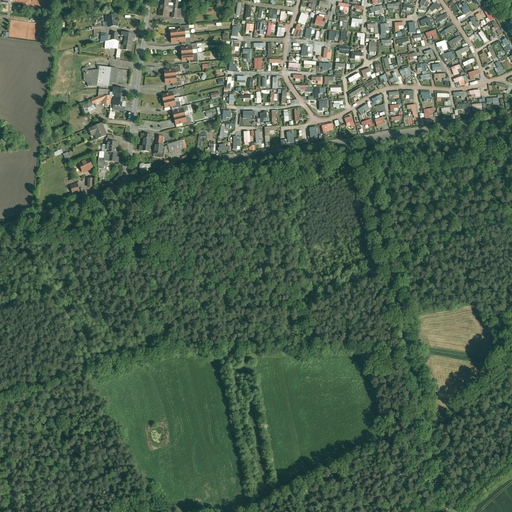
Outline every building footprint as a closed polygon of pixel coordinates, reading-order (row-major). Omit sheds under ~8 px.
[(169,0),(167,0),(161,0),(160,7),(172,9),(173,6),(168,5),(169,0)] [(316,0),(305,0),(305,2),(312,3),(311,10),(315,11),(316,0)] [(471,11),(464,0),(463,0),(460,2),(461,2),(463,6),(465,10),(462,11),(465,15),(471,11)] [(482,2),(480,0),(476,0),(477,2),(478,5),(476,7),(477,9),(481,7),(481,6),(485,4),(483,1),(482,2)] [(328,3),(320,1),(318,7),(327,9),(328,3)] [(430,10),(432,13),(440,5),(437,2),(434,4),(429,9),(430,10)] [(415,6),(404,4),(402,11),(406,12),(407,8),(411,9),(414,9),(415,6)] [(382,6),(370,9),(371,13),(375,12),(375,15),(383,14),(382,6)] [(172,9),(160,7),(159,16),(166,17),(167,11),(172,12),(172,9)] [(177,9),(172,9),(172,12),(171,17),(180,19),(181,10),(177,9)] [(488,9),(484,12),(486,15),(488,19),(491,22),(494,20),(488,9)] [(309,16),(302,13),(298,23),(304,26),(309,16)] [(446,14),(436,20),(438,24),(448,18),(446,14)] [(111,16),(107,16),(107,18),(106,18),(107,21),(108,22),(109,27),(118,26),(117,22),(118,22),(117,18),(116,15),(111,16)] [(478,26),(473,17),(470,19),(475,28),(478,26)] [(429,18),(419,22),(421,26),(425,24),(431,21),(429,18)] [(360,20),(352,19),(351,27),(355,28),(355,26),(355,23),(358,24),(360,24),(360,20)] [(502,33),(496,23),(490,26),(494,32),(497,31),(499,35),(502,33)] [(378,34),(377,24),(367,24),(368,29),(373,29),(373,34),(378,34)] [(389,24),(380,25),(380,34),(385,34),(385,28),(389,28),(389,24)] [(189,25),(180,26),(180,27),(180,26),(181,29),(185,29),(185,35),(190,35),(189,25)] [(301,26),(297,25),(292,38),(296,39),(301,26)] [(453,26),(444,31),(445,31),(446,34),(447,35),(455,29),(453,26)] [(132,34),(122,32),(122,35),(125,36),(124,41),(131,42),(132,34)] [(488,41),(482,32),(479,34),(480,36),(479,37),(481,40),(482,39),(485,43),(488,41)] [(365,34),(357,33),(357,37),(358,37),(361,37),(360,41),(360,45),(364,46),(365,34)] [(109,35),(101,34),(100,42),(108,41),(109,35)] [(462,40),(460,36),(448,43),(452,50),(456,48),(454,44),(455,44),(459,41),(462,40)] [(510,46),(506,39),(502,41),(505,45),(507,49),(509,52),(511,49),(510,46)] [(117,40),(114,40),(111,40),(110,48),(118,49),(119,41),(117,40)] [(131,42),(124,41),(123,46),(122,46),(122,48),(123,48),(123,49),(130,50),(131,42)] [(240,44),(232,43),(231,51),(235,52),(235,48),(239,48),(240,44)] [(311,45),(303,44),(302,55),(305,56),(306,48),(310,48),(311,45)] [(464,48),(456,53),(459,60),(461,59),(463,58),(461,55),(470,50),(468,47),(464,48)] [(497,58),(492,47),(489,48),(488,48),(490,52),(492,55),(494,60),(497,58)] [(432,50),(424,53),(425,56),(430,55),(431,59),(435,58),(432,50)] [(474,59),(463,64),(465,67),(469,65),(475,62),(474,59)] [(503,70),(499,61),(495,63),(497,66),(500,71),(498,73),(497,73),(499,77),(506,73),(504,69),(503,70)] [(425,63),(417,66),(417,69),(418,69),(422,68),(423,72),(427,71),(425,63)] [(117,69),(98,66),(99,70),(88,71),(87,67),(83,69),(83,81),(84,81),(88,83),(88,86),(110,86),(110,83),(116,83),(117,69)] [(369,68),(361,71),(364,79),(368,78),(367,77),(366,73),(370,72),(369,68)] [(478,70),(468,73),(468,74),(469,76),(471,81),(475,80),(474,76),(479,74),(478,70)] [(358,73),(348,79),(350,83),(361,77),(358,73)] [(239,85),(245,85),(245,76),(236,77),(236,83),(239,83),(239,85)] [(374,80),(364,85),(366,89),(376,84),(374,80)] [(362,87),(348,95),(351,99),(355,96),(355,98),(365,92),(362,87)] [(126,89),(115,88),(114,96),(117,97),(125,98),(126,89)] [(414,91),(404,92),(404,95),(410,95),(410,101),(414,101),(414,91)] [(169,94),(162,96),(163,102),(174,99),(173,96),(173,93),(169,94)] [(108,96),(106,95),(103,95),(99,97),(94,98),(95,103),(102,100),(102,103),(111,105),(112,96),(108,96)] [(379,96),(371,100),(373,104),(381,100),(379,96)] [(125,98),(117,97),(116,101),(114,100),(114,105),(119,106),(120,106),(123,106),(124,104),(125,104),(126,102),(124,102),(125,98)] [(174,99),(163,102),(165,108),(172,106),(176,105),(175,103),(174,99)] [(327,101),(319,101),(319,113),(323,112),(323,115),(324,115),(329,115),(329,109),(328,109),(327,101)] [(366,104),(357,110),(361,116),(368,112),(366,109),(369,108),(366,104)] [(418,118),(416,105),(407,107),(407,111),(413,110),(414,119),(418,118)] [(179,111),(173,113),(174,119),(185,116),(184,112),(183,110),(179,111)] [(185,116),(174,119),(176,125),(182,123),(186,122),(185,119),(185,116)] [(351,117),(345,119),(346,122),(349,121),(351,128),(355,127),(351,117)] [(370,119),(361,123),(363,126),(367,125),(369,128),(373,126),(372,123),(370,120),(370,119)] [(102,123),(89,128),(91,133),(94,132),(97,139),(106,135),(102,123)] [(333,124),(321,126),(323,135),(327,134),(327,133),(326,129),(329,128),(333,127),(333,124)] [(277,127),(264,128),(265,142),(269,142),(269,137),(270,136),(270,135),(274,135),(274,131),(277,131),(277,127)] [(263,131),(255,132),(256,142),(263,141),(263,131)] [(291,132),(286,132),(286,140),(281,140),(282,145),(287,144),(287,145),(292,145),(291,132)] [(151,134),(144,134),(143,142),(150,143),(151,138),(153,138),(153,135),(151,135),(151,134)] [(185,140),(168,145),(168,146),(170,152),(184,148),(184,146),(186,146),(185,140)] [(113,142),(108,141),(107,152),(109,152),(117,153),(118,142),(113,142)] [(150,143),(143,142),(142,151),(149,152),(150,143)] [(156,144),(155,144),(154,153),(155,153),(154,157),(164,158),(165,153),(165,147),(163,147),(164,145),(162,145),(156,144)] [(117,153),(109,152),(109,155),(108,161),(116,162),(116,161),(118,161),(119,157),(117,157),(117,153)] [(105,158),(100,157),(99,165),(105,165),(105,161),(108,161),(109,155),(105,154),(105,158)] [(89,159),(79,163),(83,172),(93,168),(89,159)] [(140,173),(146,173),(145,169),(151,168),(151,164),(139,164),(140,173)] [(78,184),(71,186),(73,193),(80,191),(78,184)]
